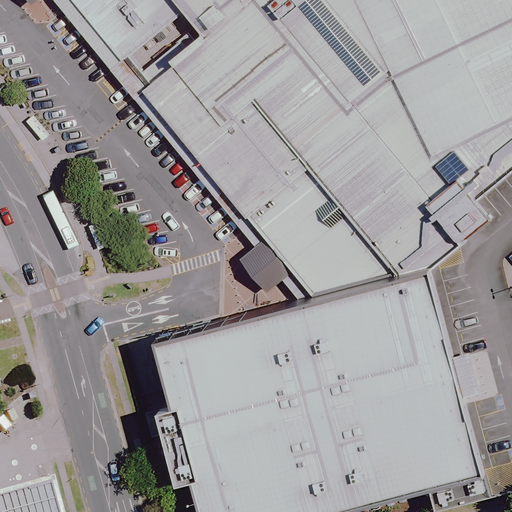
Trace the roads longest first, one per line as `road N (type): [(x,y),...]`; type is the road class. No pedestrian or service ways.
road 1 (tertiary): [(110,511),(75,333),(0,168)]
road 2 (unknown): [(308,0),(481,248)]
road 3 (unknown): [(343,322),(408,306),(430,311),(466,447)]
road 4 (unknown): [(260,328),(301,494)]
road 5 (unknown): [(343,322),(380,471)]
